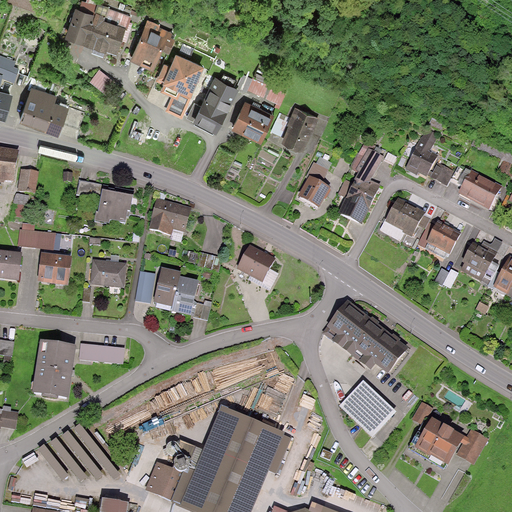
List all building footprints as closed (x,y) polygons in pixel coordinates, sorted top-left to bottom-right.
[(92,7),(75,1),(64,31),(81,37),(89,40),(88,44),(101,49),(104,42),(115,46),(124,22),(103,14),(105,9),(93,5),(92,7)] [(167,26),(143,15),(127,53),(151,63),(159,44),(166,47),(172,33),(165,30),(167,26)] [(17,58),(0,51),(0,71),(0,70),(15,76),(19,65),(15,64),(17,58)] [(171,61),(163,57),(156,73),(188,87),(200,62),(176,51),(171,61)] [(115,77),(98,63),(88,75),(105,89),(115,77)] [(237,82),(215,70),(203,93),(200,91),(189,111),(215,125),(237,82)] [(284,92),(251,76),(246,87),(278,103),(284,92)] [(0,79),(0,112),(5,114),(14,84),(0,79)] [(58,86),(46,82),(43,90),(56,94),(58,86)] [(43,90),(30,85),(19,116),(59,131),(70,100),(56,94),(43,90)] [(273,111),(243,96),(230,121),(259,136),(273,111)] [(326,120),(294,103),(286,117),(279,114),(271,129),(300,144),(309,129),(319,134),(326,120)] [(435,133),(425,128),(404,164),(415,171),(417,168),(426,174),(436,157),(425,150),(435,133)] [(511,150),(476,133),(471,142),(503,157),(511,161),(511,150)] [(382,149),(364,139),(350,166),(355,169),(335,206),(360,219),(379,183),(368,177),(382,149)] [(0,143),(0,172),(17,176),(22,148),(0,143)] [(511,161),(503,157),(498,168),(511,174),(511,161)] [(326,166),(312,159),(307,171),(321,177),(326,166)] [(453,170),(437,161),(429,175),(445,184),(453,170)] [(40,167),(24,164),(20,187),(36,190),(40,167)] [(76,168),(66,166),(64,178),(73,180),(76,168)] [(501,185),(469,168),(456,192),(488,209),(501,185)] [(321,177),(307,171),(295,198),(317,207),(329,181),(321,177)] [(103,180),(81,176),(77,191),(99,196),(103,180)] [(103,180),(99,196),(94,217),(112,222),(114,217),(128,220),(137,186),(104,177),(103,180)] [(29,193),(16,191),(13,212),(25,214),(29,193)] [(427,210),(395,193),(376,228),(400,241),(407,228),(415,232),(427,210)] [(194,207),(159,196),(150,226),(172,233),(174,226),(186,230),(194,207)] [(459,229),(435,215),(425,232),(421,230),(415,242),(443,258),(459,229)] [(57,232),(19,227),(17,244),(43,247),(55,249),(57,232)] [(480,238),(473,234),(461,255),(464,256),(458,266),(479,278),(482,273),(490,277),(500,260),(492,255),(499,243),(490,237),(488,240),(481,236),(480,238)] [(277,252),(251,239),(238,267),(251,273),(249,277),(271,288),(280,270),(270,265),(277,252)] [(23,249),(0,245),(0,276),(19,279),(23,249)] [(55,249),(43,247),(39,280),(57,282),(57,279),(70,281),(74,251),(55,249)] [(223,255),(200,250),(197,264),(219,270),(223,255)] [(511,256),(507,253),(492,282),(509,290),(511,283),(511,256)] [(127,259),(94,256),(92,281),(109,283),(109,289),(122,290),(123,285),(125,285),(127,259)] [(185,266),(165,261),(156,296),(174,301),(173,305),(194,311),(203,276),(184,271),(185,266)] [(449,286),(458,270),(449,265),(446,269),(441,266),(432,281),(439,285),(442,282),(449,286)] [(142,269),(139,283),(137,299),(151,301),(156,271),(142,269)] [(410,343),(348,297),(325,327),(373,363),(378,356),(392,367),(410,343)] [(489,304),(479,299),(474,307),(484,312),(489,304)] [(78,338),(44,333),(36,392),(71,396),(78,338)] [(15,337),(1,335),(0,344),(0,350),(13,352),(15,337)] [(124,344),(82,340),(80,358),(122,362),(124,344)] [(398,407),(366,376),(340,404),(372,434),(398,407)] [(284,422),(227,397),(199,463),(192,460),(200,442),(184,435),(172,463),(163,459),(151,486),(211,511),(242,511),(261,469),(276,475),(294,435),(281,429),(284,422)] [(437,406),(424,398),(413,417),(426,424),(435,409),(437,406)] [(2,407),(0,406),(0,428),(1,429),(2,424),(17,427),(20,410),(10,408),(11,404),(2,402),(2,407)] [(469,429),(435,409),(426,424),(424,428),(421,426),(410,446),(447,467),(455,452),(469,429)] [(471,426),(469,429),(455,452),(473,463),(489,436),(471,426)] [(333,453),(324,449),(321,456),(329,460),(333,453)] [(126,511),(131,495),(108,488),(103,505),(112,507),(111,511),(115,511),(126,511)] [(323,508),(311,503),(290,509),(288,511),(358,511),(327,498),(323,508)]
